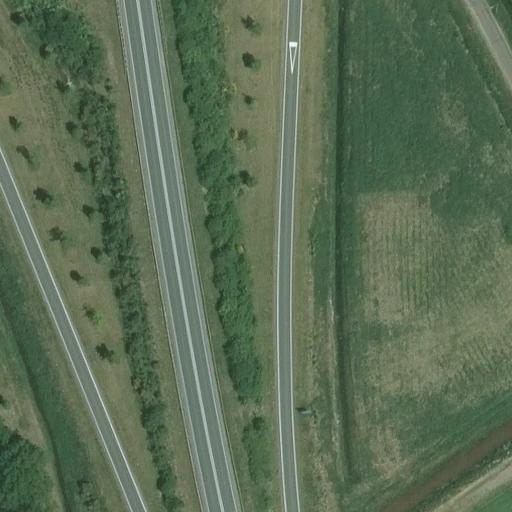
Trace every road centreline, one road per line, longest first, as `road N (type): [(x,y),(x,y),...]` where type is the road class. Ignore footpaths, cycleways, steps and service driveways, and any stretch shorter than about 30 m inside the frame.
road 1 (trunk): [(222,511),(137,0)]
road 2 (trunk): [(291,511),(283,346),(294,0)]
road 3 (trunk): [(0,176),(133,511)]
